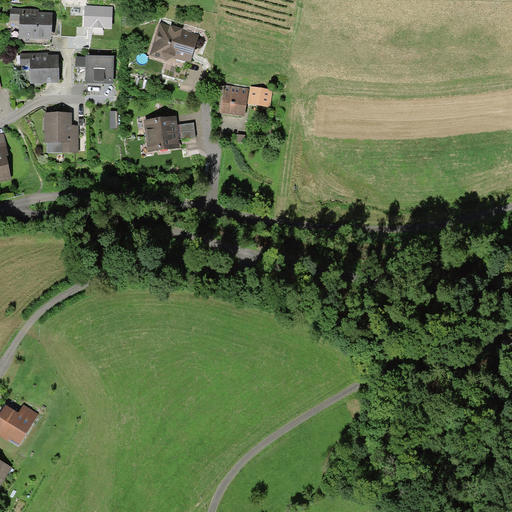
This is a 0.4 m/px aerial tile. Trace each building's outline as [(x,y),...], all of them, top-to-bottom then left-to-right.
[(113,6),(85,6),(84,29),(112,30),(113,6)] [(20,15),(25,16),(25,9),(11,9),(10,21),(20,21),(20,15)] [(20,15),(20,21),(19,40),(52,41),(53,13),(39,13),(39,9),(25,9),(25,16),(20,15)] [(170,26),(160,23),(150,56),(165,60),(166,62),(174,58),(191,64),(194,54),(199,36),(182,30),(183,29),(171,25),(170,26)] [(28,54),(20,54),(20,66),(30,66),(31,84),(59,84),(58,56),(48,56),(48,53),(32,54),(30,54),(28,54)] [(114,57),(86,56),(86,57),(76,57),(76,68),(86,68),(86,85),(98,85),(114,85),(114,57)] [(249,89),(224,86),(223,92),(220,114),(245,117),(249,89)] [(272,90),(251,87),(248,105),(270,108),(272,90)] [(58,114),(45,114),(44,144),(63,144),(63,153),(79,153),(79,126),(72,126),(72,114),(58,114)] [(146,136),(178,132),(178,128),(177,125),(176,117),(144,121),(146,136)] [(180,125),(181,132),(195,130),(194,123),(180,125)] [(196,138),(195,130),(181,132),(181,139),(196,138)] [(179,136),(178,132),(146,136),(148,153),(180,149),(179,139),(179,136)] [(4,134),(0,134),(0,153),(6,152),(7,156),(8,156),(4,134)] [(0,182),(12,180),(7,156),(6,152),(0,153),(0,182)] [(15,412),(5,406),(0,415),(0,436),(8,442),(10,439),(20,445),(39,414),(24,405),(18,414),(15,412)] [(0,486),(12,468),(0,460),(0,486)]
